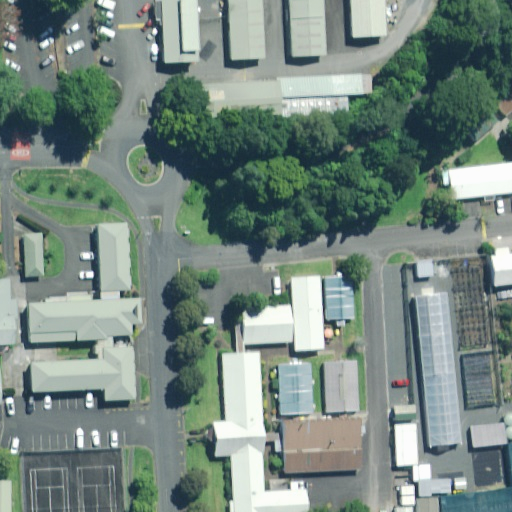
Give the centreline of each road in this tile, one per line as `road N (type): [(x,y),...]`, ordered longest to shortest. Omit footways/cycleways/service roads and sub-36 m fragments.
road 1 (unclassified): [(184,168),(303,160),(364,145),(411,118),(511,0)]
road 2 (unclassified): [(153,258),(511,222)]
road 3 (unclassified): [(153,258),(164,511)]
road 4 (unclassified): [(141,122),(134,0)]
